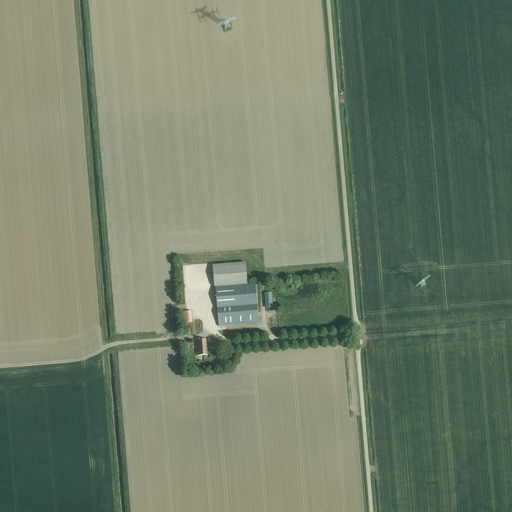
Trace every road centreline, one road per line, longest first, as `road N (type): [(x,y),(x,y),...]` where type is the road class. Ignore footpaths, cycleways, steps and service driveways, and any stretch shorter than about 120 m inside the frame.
road 1 (unclassified): [(371,511),(327,0)]
road 2 (track): [(0,366),(185,336)]
